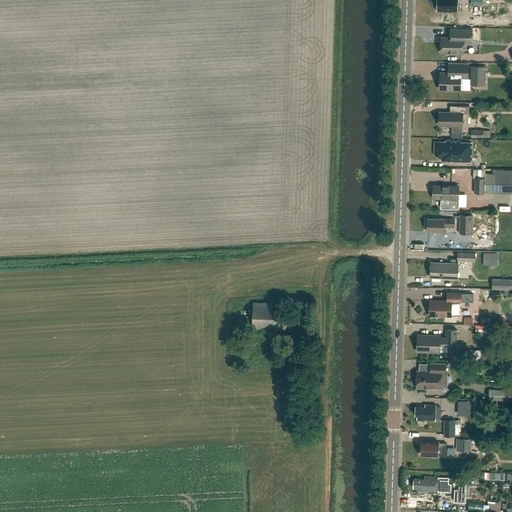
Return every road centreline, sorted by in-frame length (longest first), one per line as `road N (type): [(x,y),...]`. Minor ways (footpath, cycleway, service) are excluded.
road 1 (tertiary): [(390,511),(406,0)]
road 2 (unknown): [(308,511),(305,256),(313,245),(398,247)]
